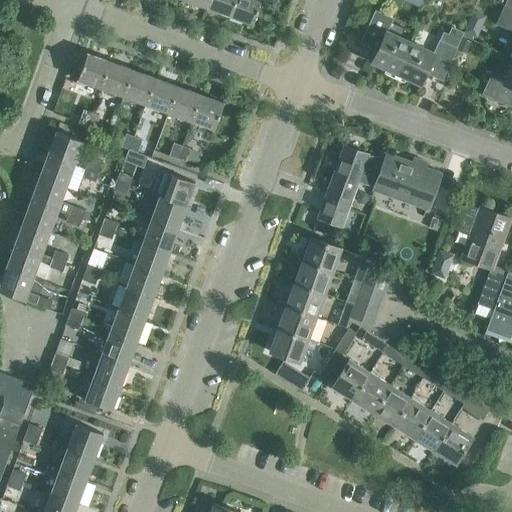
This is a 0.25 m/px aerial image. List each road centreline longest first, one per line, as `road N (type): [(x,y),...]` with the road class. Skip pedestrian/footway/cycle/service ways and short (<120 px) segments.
road 1 (tertiary): [(164,448),(297,84)]
road 2 (residential): [(297,84),(76,8)]
road 3 (residential): [(297,84),(511,158)]
road 4 (residential): [(343,511),(164,448)]
road 5 (residential): [(76,8),(33,120),(16,149),(0,148)]
road 6 (residential): [(511,358),(394,307)]
